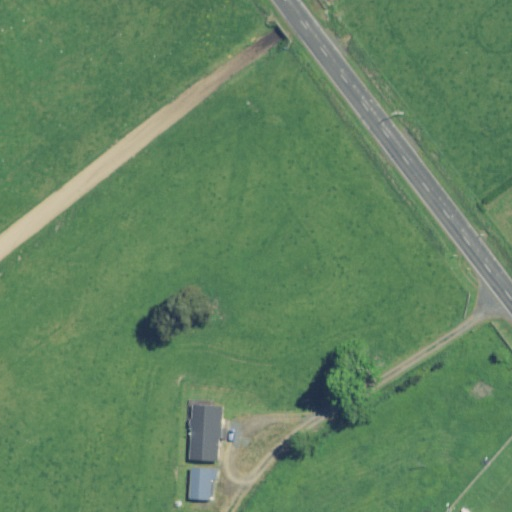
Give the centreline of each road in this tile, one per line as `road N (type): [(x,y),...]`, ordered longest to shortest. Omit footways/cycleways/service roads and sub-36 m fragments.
road 1 (track): [(498,279),(365,391),(174,476),(166,511)]
road 2 (tertiary): [(286,0),(511,297)]
